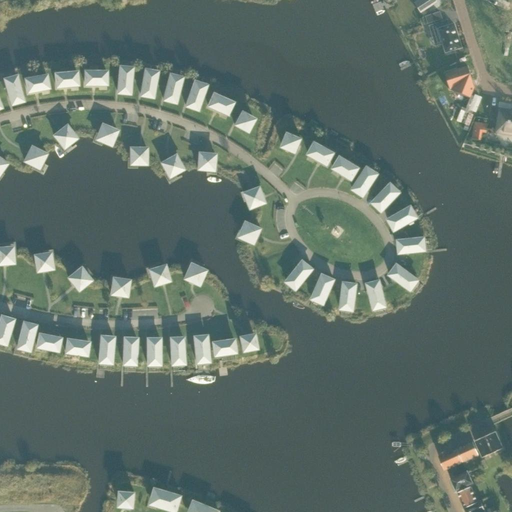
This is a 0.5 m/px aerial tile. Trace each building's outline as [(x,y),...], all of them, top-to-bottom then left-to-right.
[(437,0),(422,0),(420,13),(437,2),(437,0)] [(425,25),(436,21),(433,14),(423,18),(425,25)] [(431,34),(439,32),(443,44),(445,53),(462,48),(454,24),(449,25),(438,29),(436,23),(428,26),(431,34)] [(451,90),(450,90),(451,90),(450,90),(450,91),(455,89),(456,92),(470,98),(467,107),(467,108),(473,91),(474,88),(469,72),(467,66),(444,73),(445,74),(446,73),(451,90)] [(117,94),(130,95),(132,69),(120,68),(117,94)] [(140,97),(153,99),(157,73),(145,71),(140,97)] [(55,75),(56,88),(78,86),(76,73),(55,75)] [(85,73),(85,86),(106,86),(106,73),(85,73)] [(163,101),(175,104),(182,79),(170,76),(163,101)] [(4,81),(11,106),(23,102),(16,77),(4,81)] [(25,81),(28,93),(49,89),(46,77),(25,81)] [(186,107),(197,111),(206,87),(194,82),(186,107)] [(208,107),(228,116),(233,104),(213,95),(208,107)] [(500,112),(497,131),(498,131),(499,129),(511,131),(511,112),(511,113),(511,114),(500,112)] [(235,126),(247,133),(254,121),(241,114),(235,126)] [(103,126),(101,130),(97,140),(111,146),(117,132),(103,126)] [(76,139),(66,127),(54,137),(64,149),(76,139)] [(282,148),(295,154),(301,141),(288,135),(282,148)] [(315,144),(308,155),(327,166),(333,154),(315,144)] [(32,148),(25,162),(39,169),(46,155),(32,148)] [(146,150),(131,150),(131,165),(146,165),(146,150)] [(199,155),(198,170),(213,171),(215,156),(199,155)] [(175,157),(162,164),(169,178),(182,171),(175,157)] [(333,169),(351,180),(358,169),(340,158),(333,169)] [(367,169),(353,190),(363,197),(377,175),(367,169)] [(373,204),(381,212),(399,194),(390,185),(373,204)] [(265,203),(260,189),(245,195),(251,209),(265,203)] [(411,208),(388,221),(394,231),(417,218),(411,208)] [(247,224),(240,238),(254,244),(261,230),(247,224)] [(425,251),(424,239),(398,242),(399,254),(425,251)] [(0,249),(0,265),(13,264),(12,249),(0,249)] [(35,257),(37,272),(52,269),(50,254),(35,257)] [(286,283),(296,290),(312,270),(303,262),(286,283)] [(185,279),(199,286),(205,272),(191,265),(185,279)] [(390,276),(411,291),(418,281),(397,266),(390,276)] [(150,271),(154,286),(169,282),(165,267),(150,271)] [(69,279),(79,291),(90,281),(81,269),(69,279)] [(324,305),(334,281),(323,276),(312,300),(324,305)] [(114,280),(111,295),(127,297),(129,282),(114,280)] [(367,285),(374,310),(386,307),(379,282),(367,285)] [(344,284),(341,310),(353,311),(356,285),(344,284)] [(0,322),(0,344),(6,346),(13,321),(1,317),(0,322)] [(18,349),(30,352),(36,326),(24,324),(18,349)] [(37,347),(58,352),(60,339),(39,335),(37,347)] [(240,338),(242,352),(256,349),(254,336),(240,338)] [(99,363),(112,364),(114,338),(101,337),(99,363)] [(194,338),(197,364),(209,363),(206,337),(194,338)] [(123,365),(136,366),(137,339),(124,339),(123,365)] [(171,339),(172,365),(184,365),(183,339),(171,339)] [(67,340),(66,353),(87,356),(89,344),(67,340)] [(147,340),(148,366),(160,366),(160,340),(147,340)] [(213,344),(214,356),(236,354),(234,341),(213,344)] [(495,432),(485,437),(493,453),(503,449),(495,432)] [(482,458),(493,453),(485,437),(475,441),(482,458)] [(473,442),(457,449),(463,463),(479,455),(473,442)] [(463,463),(457,449),(448,453),(447,451),(439,455),(440,457),(439,457),(445,471),(463,463)] [(455,478),(451,479),(450,480),(455,491),(473,484),(467,472),(455,478)] [(464,508),(464,509),(477,502),(470,487),(457,493),(464,508)] [(174,511),(176,511),(181,497),(155,490),(150,505),(174,511)] [(134,508),(135,494),(121,493),(119,507),(134,508)] [(480,501),(477,502),(464,509),(464,511),(484,511),(485,511),(480,501)] [(217,511),(194,502),(189,511),(217,511)]
